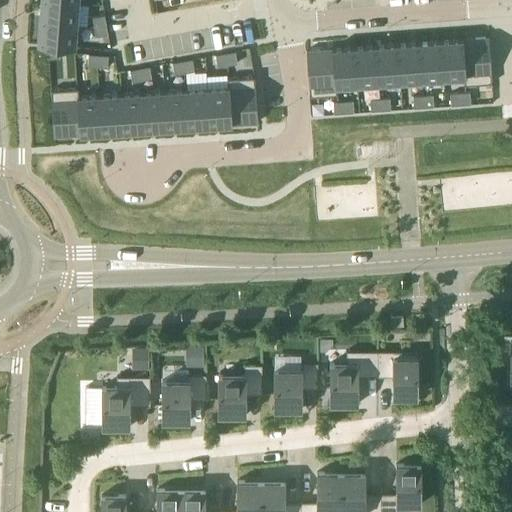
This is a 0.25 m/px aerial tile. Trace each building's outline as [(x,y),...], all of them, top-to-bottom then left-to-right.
[(42,0),(41,0),(40,21),(78,24),(79,3),(42,0)] [(107,25),(105,15),(93,17),(95,27),(107,25)] [(76,47),(78,24),(40,21),(38,44),(76,47)] [(107,25),(95,27),(97,36),(108,34),(107,25)] [(491,36),(464,39),(467,77),(466,77),(466,85),(494,83),(491,36)] [(444,79),(466,77),(467,77),(464,39),(442,40),(444,79)] [(420,42),(423,80),(444,79),(442,40),(420,42)] [(399,44),(402,82),(423,80),(420,42),(399,44)] [(402,82),(399,44),(377,45),(380,83),(402,82)] [(356,47),(359,85),(380,83),(377,45),(356,47)] [(359,85),(356,47),(335,48),(337,86),(338,86),(359,85)] [(60,58),(60,48),(50,49),(50,59),(60,58)] [(337,86),(335,48),(307,51),(309,97),(337,94),(337,86)] [(237,63),(235,52),(226,53),(228,65),(237,63)] [(228,65),(226,53),(216,55),(218,67),(228,65)] [(98,67),(99,55),(89,54),(88,66),(98,67)] [(99,55),(98,67),(108,68),(109,56),(99,55)] [(183,61),(185,73),(195,71),(193,59),(183,61)] [(185,73),(183,61),(173,63),(175,75),(185,73)] [(152,78),(150,66),(140,68),(142,80),(152,78)] [(133,82),(142,80),(140,68),(130,70),(133,82)] [(258,122),(255,76),(228,78),(228,86),(229,86),(231,124),(258,122)] [(207,88),(210,126),(231,124),(229,86),(228,86),(207,88)] [(78,96),(79,96),(79,88),(51,90),(55,136),(80,134),(78,96)] [(186,89),(188,127),(210,126),(207,88),(186,89)] [(188,127),(186,89),(164,91),(167,128),(188,127)] [(143,92),(146,130),(167,128),(164,91),(143,92)] [(124,131),(146,130),(143,92),(122,93),(124,131)] [(124,131),(122,93),(100,95),(103,133),(124,131)] [(459,95),(459,105),(467,104),(467,94),(459,95)] [(78,96),(80,134),(103,133),(100,95),(79,96),(78,96)] [(459,95),(451,95),(451,105),(459,105),(459,95)] [(416,98),(416,108),(424,107),(424,97),(416,98)] [(424,97),(424,107),(432,106),(432,97),(424,97)] [(381,110),(380,100),(378,100),(373,101),(373,111),(381,110)] [(381,110),(389,110),(388,100),(380,100),(381,110)] [(345,103),(346,113),(354,112),(353,102),(345,103)] [(346,113),(345,103),(337,103),(338,113),(346,113)] [(203,345),(186,345),(186,366),(203,366),(203,345)] [(132,347),(132,369),(149,369),(149,347),(132,347)] [(359,376),(376,376),(376,351),(347,351),(347,363),(330,363),(330,403),(359,403),(359,376)] [(418,351),(376,351),(376,376),(393,376),(393,397),(418,397),(418,351)] [(303,388),(318,388),(318,363),(301,363),(301,369),(274,369),(274,409),(302,409),(303,388)] [(245,375),(218,375),(218,415),(246,415),(247,394),(262,394),(262,364),(245,364),(245,375)] [(162,380),(162,421),(190,421),(191,400),(206,399),(206,374),(189,374),(189,380),(162,380)] [(131,405),(150,405),(150,376),(117,376),(117,386),(102,386),(102,426),(131,427),(131,405)] [(396,493),(381,493),(380,511),(397,511),(398,503),(421,504),(421,464),(396,464),(396,493)] [(341,511),(341,472),(317,472),(317,501),(301,501),(301,511),(341,511)] [(366,472),(341,472),(341,511),(380,511),(381,493),(366,493),(366,472)] [(221,510),(221,511),(261,511),(261,480),(237,480),(237,510),(221,510)] [(261,511),(301,511),(301,501),(286,501),(286,480),(261,480),(261,511)] [(181,511),(181,489),(157,489),(156,511),(181,511)] [(206,510),(206,489),(181,489),(181,511),(221,511),(221,510),(206,510)] [(126,511),(126,494),(101,494),(101,511),(126,511)]
